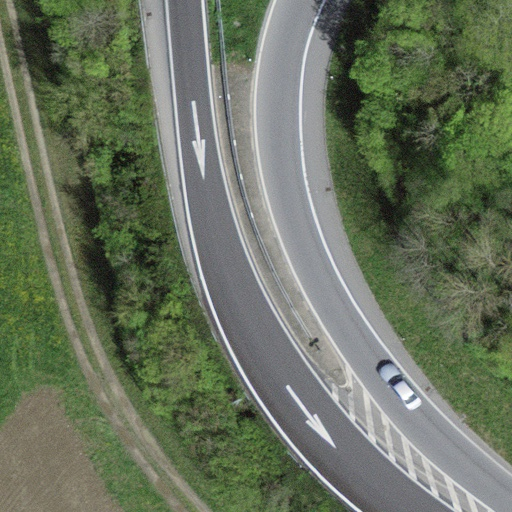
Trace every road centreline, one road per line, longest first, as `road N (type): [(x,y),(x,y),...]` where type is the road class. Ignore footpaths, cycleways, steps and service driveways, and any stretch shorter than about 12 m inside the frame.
road 1 (motorway): [(511,504),(404,410),(319,292),(283,203),(273,131),(278,48),(296,0)]
road 2 (motorway): [(182,0),(208,230),(232,302),(317,438),(402,511)]
road 3 (track): [(0,18),(78,332),(117,412),(192,511)]
